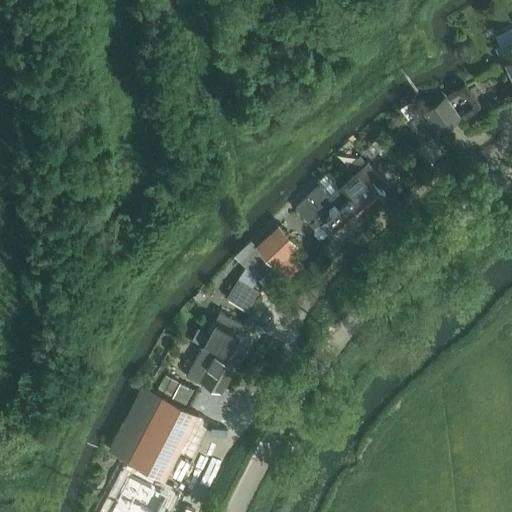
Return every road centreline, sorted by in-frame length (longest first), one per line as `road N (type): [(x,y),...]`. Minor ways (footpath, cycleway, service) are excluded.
road 1 (track): [(425,0),(420,37),(399,69),(281,177),(254,191),(239,183),(225,143),(190,0)]
road 2 (unclassified): [(236,511),(300,393),(356,320),(511,182)]
road 3 (track): [(0,486),(40,484),(83,385),(130,318),(218,226),(239,183)]
